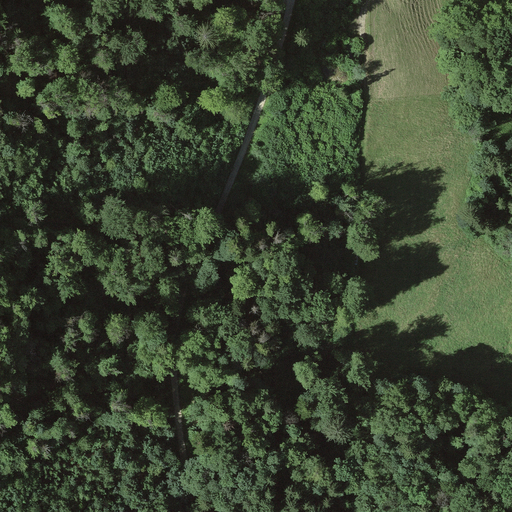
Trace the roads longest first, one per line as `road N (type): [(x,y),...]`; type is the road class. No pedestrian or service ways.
road 1 (track): [(367,0),(352,371),(375,407),(511,509)]
road 2 (track): [(200,511),(173,494),(147,460),(112,371),(58,150),(34,0)]
road 3 (track): [(201,511),(179,430),(177,310),(294,0)]
